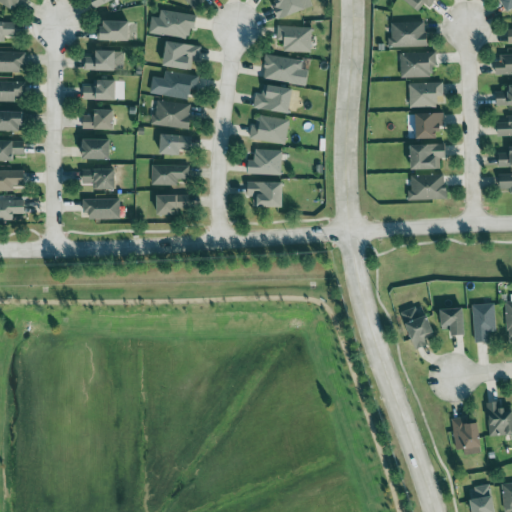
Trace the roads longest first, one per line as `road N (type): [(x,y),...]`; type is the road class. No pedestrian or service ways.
road 1 (tertiary): [(0,249),(355,232)]
road 2 (tertiary): [(436,511),(362,294),(355,232)]
road 3 (residential): [(355,232),(354,0)]
road 4 (residential): [(54,250),(60,26)]
road 5 (residential): [(221,241),(218,171),(235,26)]
road 6 (residential): [(475,226),(467,25)]
road 7 (residential): [(355,232),(511,224)]
